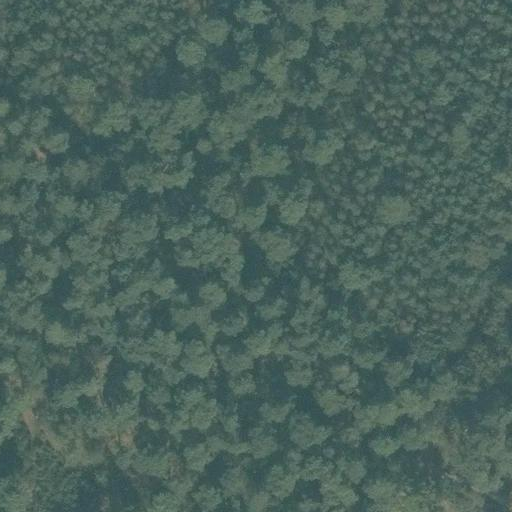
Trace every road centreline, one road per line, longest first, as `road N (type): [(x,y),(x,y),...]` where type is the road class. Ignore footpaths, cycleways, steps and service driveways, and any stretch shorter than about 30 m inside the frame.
road 1 (track): [(459,375),(0,92)]
road 2 (track): [(459,375),(511,256)]
